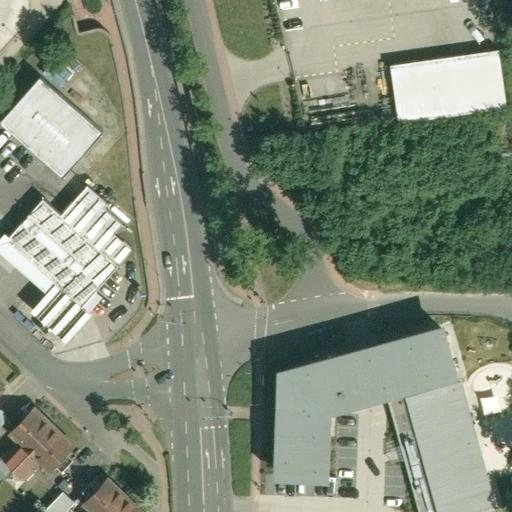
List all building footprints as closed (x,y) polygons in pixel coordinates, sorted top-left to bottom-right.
[(496,55),(389,70),(397,124),(504,109),(496,55)] [(0,122),(63,178),(78,161),(103,133),(40,77),(3,118),(0,122)] [(95,291),(132,246),(113,231),(122,220),(103,205),(109,199),(87,181),(62,211),(40,194),(10,232),(3,227),(0,230),(0,249),(46,286),(44,289),(36,299),(28,308),(66,338),(72,331),(82,318),(101,295),(95,291)] [(275,364),(273,473),(326,475),(327,417),(328,406),(387,390),(403,448),(420,511),(462,511),(496,503),(461,378),(451,381),(450,375),(456,373),(441,318),(275,364)] [(73,441),(33,402),(26,410),(21,406),(10,418),(15,422),(3,434),(12,443),(0,455),(0,457),(25,482),(40,466),(46,472),(56,463),(62,469),(74,457),(65,449),(73,441)] [(145,511),(147,511),(107,472),(99,480),(95,476),(84,488),(88,492),(77,504),(85,511),(145,511)] [(62,511),(73,501),(62,491),(42,511),(43,511),(62,511)]
